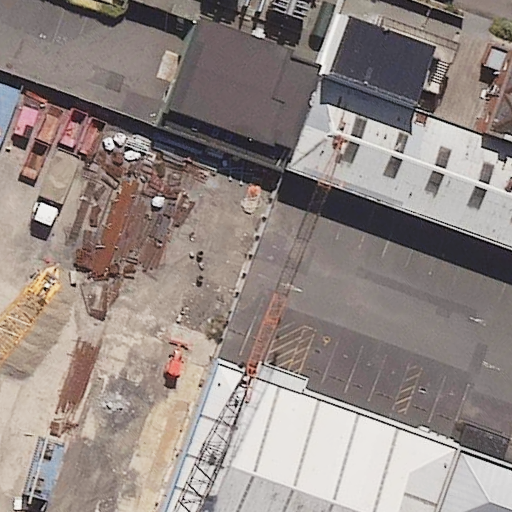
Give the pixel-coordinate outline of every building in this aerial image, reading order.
[(313,51),(216,16),(185,101),(282,136),(313,51)] [(511,121),(336,58),(298,164),(511,241),(511,121)] [(0,492),(55,511),(156,511),(212,359),(135,332),(0,283),(0,492)] [(135,332),(212,359),(213,356),(227,317),(150,290),(135,332)] [(180,511),(474,511),(451,504),(473,441),(235,356),(180,511)] [(451,504),(474,511),(511,511),(511,455),(473,441),(451,504)] [(55,511),(0,492),(0,511),(55,511)]
